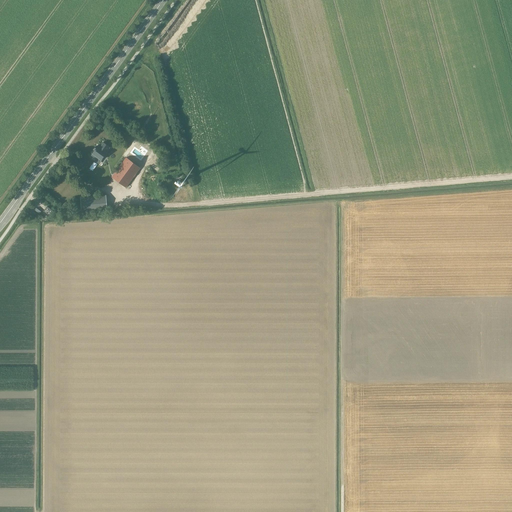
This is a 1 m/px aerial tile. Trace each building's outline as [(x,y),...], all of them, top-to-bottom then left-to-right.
[(93,155),(92,157),(95,159),(97,160),(98,158),(100,160),(102,161),(107,154),(106,153),(110,148),(103,143),(100,147),(101,147),(100,149),(97,147),(94,150),(95,150),(92,154),(93,155)] [(126,187),(128,184),(140,168),(126,158),(112,177),(126,187)] [(140,172),(136,180),(139,182),(144,175),(140,172)] [(82,213),(107,210),(106,195),(80,197),(82,213)] [(50,216),(53,211),(47,207),(43,212),(50,216)]
